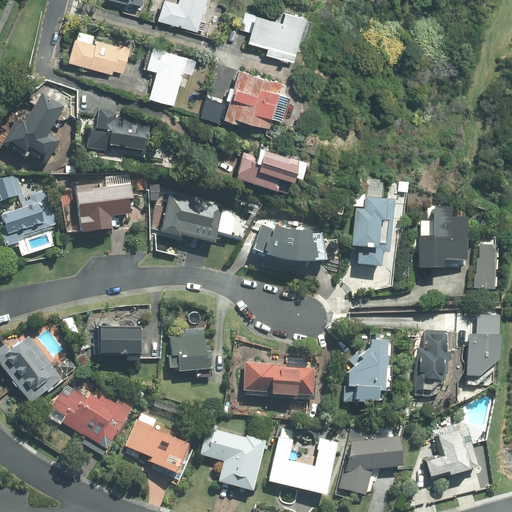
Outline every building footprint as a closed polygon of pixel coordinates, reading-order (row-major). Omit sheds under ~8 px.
[(205,0),(176,0),(176,2),(169,0),(160,0),(155,18),(196,31),(201,13),(203,13),(206,5),(204,4),(205,0)] [(280,21),(244,11),(239,29),(248,31),(245,41),(266,46),(264,53),(292,61),(305,18),(283,12),(280,21)] [(94,41),(73,35),(66,61),(110,73),(112,69),(122,72),(129,46),(118,43),(117,45),(95,39),(94,41)] [(162,48),(152,45),(145,66),(155,69),(147,95),(171,103),(185,57),(163,51),(162,48)] [(281,82),(237,68),(221,117),(237,122),(238,117),(267,126),(270,115),(282,118),(289,95),(278,91),(281,82)] [(62,107),(41,93),(29,112),(24,109),(1,145),(25,160),(28,155),(43,165),(58,141),(46,134),(62,107)] [(115,114),(98,109),(95,130),(88,129),(85,148),(96,150),(95,157),(119,161),(121,153),(143,157),(150,123),(115,119),(115,114)] [(241,151),(233,174),(285,192),(296,159),(258,146),(255,156),(241,151)] [(0,180),(0,200),(23,194),(17,175),(0,180)] [(131,199),(129,185),(90,190),(90,185),(74,187),(79,233),(110,229),(108,217),(129,215),(127,200),(131,199)] [(222,208),(167,194),(158,233),(178,238),(178,236),(213,244),(222,208)] [(386,253),(392,201),(362,198),(361,210),(353,209),(349,246),(352,246),(350,264),(378,267),(380,252),(386,253)] [(20,236),(56,225),(48,201),(0,215),(0,235),(4,247),(21,242),(20,236)] [(417,237),(416,269),(439,269),(439,261),(464,261),(464,219),(447,218),(447,209),(431,209),(431,223),(419,223),(419,237),(417,237)] [(482,232),(483,213),(471,212),(470,222),(467,222),(467,231),(482,232)] [(273,231),(261,226),(250,250),(266,256),(279,260),(293,261),(308,261),(324,260),(321,234),(307,235),(309,223),(278,218),(273,231)] [(472,275),(471,288),(492,290),(494,246),(475,245),(475,249),(477,249),(476,259),(474,259),(473,275),(472,275)] [(495,316),(477,315),(476,335),(469,335),(467,382),(487,383),(492,379),(495,316)] [(71,318),(61,322),(67,336),(77,332),(71,318)] [(97,354),(138,354),(138,328),(97,328),(97,354)] [(454,334),(423,332),(422,349),(414,349),(413,395),(432,396),(437,393),(439,390),(440,388),(441,385),(442,380),(442,375),(444,375),(444,360),(448,360),(449,350),(453,350),(454,346),(455,344),(456,341),(454,336),(454,334)] [(195,378),(211,377),(209,346),(204,346),(203,335),(169,338),(171,356),(167,357),(168,368),(173,368),(174,375),(195,373),(195,378)] [(0,348),(0,365),(29,403),(60,378),(27,336),(9,350),(5,345),(0,348)] [(388,393),(391,342),(369,341),(368,347),(358,357),(356,354),(349,361),(355,366),(345,375),(344,400),(376,402),(376,392),(388,393)] [(67,356),(56,366),(66,377),(77,368),(67,356)] [(310,399),(313,369),(286,367),(286,365),(244,362),(242,391),(244,391),(244,394),(310,399)] [(60,394),(47,415),(86,438),(83,444),(102,455),(129,410),(101,393),(97,400),(87,394),(85,397),(72,389),(67,398),(60,394)] [(137,422),(135,421),(124,446),(150,458),(148,462),(153,465),(152,468),(178,480),(192,449),(151,430),(155,420),(141,414),(137,422)] [(294,431),(280,428),(267,482),(323,495),(336,443),(320,439),(313,468),(286,461),(294,431)] [(245,438),(213,430),(211,436),(204,434),(199,455),(222,461),(217,482),(250,491),(264,441),(245,436),(245,438)] [(423,460),(429,481),(474,468),(464,430),(436,438),(441,455),(423,460)] [(396,438),(351,442),(338,489),(364,496),(372,467),(398,465),(396,438)]
